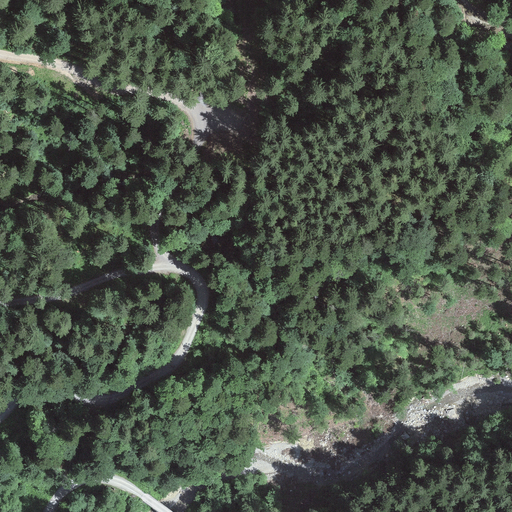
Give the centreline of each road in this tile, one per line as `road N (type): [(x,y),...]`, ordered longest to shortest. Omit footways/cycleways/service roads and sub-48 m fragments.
road 1 (track): [(196,115),(193,159),(152,215),(167,267),(201,281),(199,315),(181,355),(105,398),(50,391),(0,415)]
road 2 (track): [(0,54),(78,69),(178,101),(196,115)]
road 3 (track): [(0,306),(167,267)]
road 4 (track): [(48,511),(65,489),(87,478),(125,484),(165,511)]
